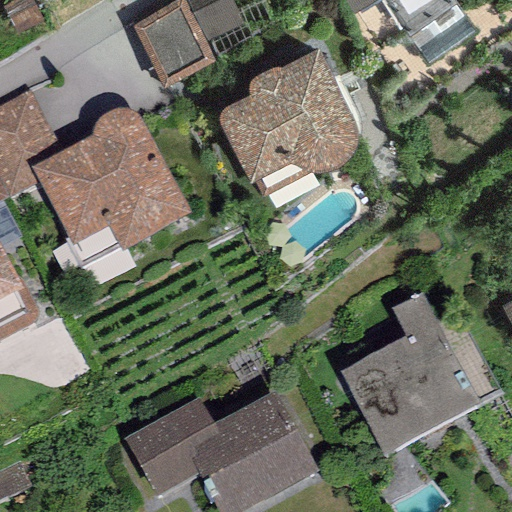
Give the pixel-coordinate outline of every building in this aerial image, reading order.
[(215,55),(205,37),(184,0),(168,0),(130,22),(165,83),(215,55)] [(234,0),(184,0),(205,37),(244,16),(234,0)] [(250,86),(221,99),(218,103),(216,107),(218,113),(249,175),(252,173),(262,192),(315,163),(320,163),(336,159),(342,157),(348,150),(353,144),(356,138),(357,130),(356,120),(355,114),(319,39),(281,57),(271,59),(250,72),(247,78),(250,86)] [(29,94),(0,108),(0,203),(40,186),(35,172),(63,160),(29,94)] [(63,160),(35,172),(40,186),(84,275),(190,223),(140,122),(129,116),(118,116),(101,123),(93,135),(93,144),(63,160)] [(0,343),(34,326),(37,319),(37,313),(25,288),(14,281),(0,253),(0,343)] [(511,291),(501,298),(511,315),(511,291)] [(421,300),(391,316),(406,345),(339,381),(383,465),(481,414),(421,300)] [(198,405),(123,446),(156,505),(197,483),(212,511),(259,511),(319,480),(274,398),(212,431),(198,405)]
